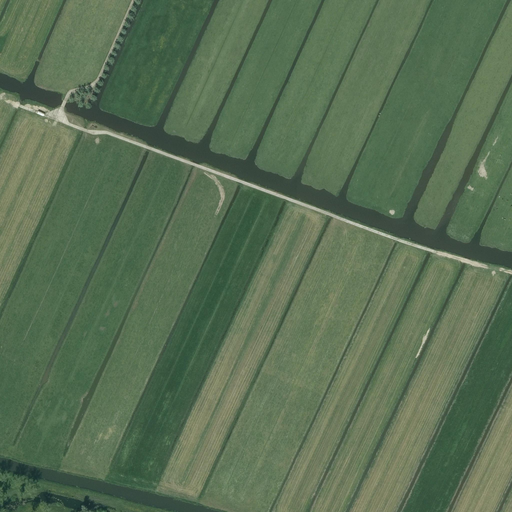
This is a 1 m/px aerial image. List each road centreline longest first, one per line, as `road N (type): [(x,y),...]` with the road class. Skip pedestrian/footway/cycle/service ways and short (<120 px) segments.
road 1 (track): [(434,252),(57,118),(71,91),(98,78),(133,0)]
road 2 (track): [(164,511),(0,471)]
